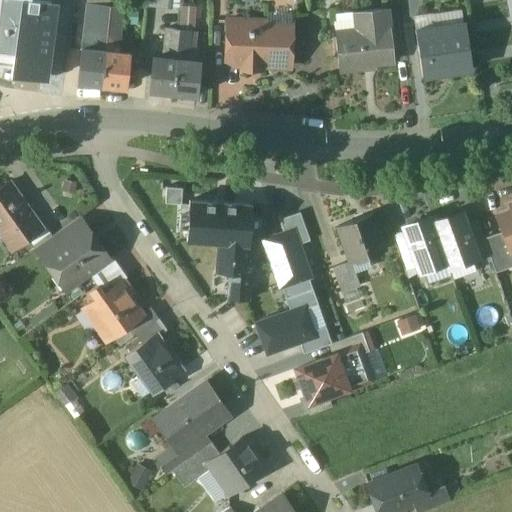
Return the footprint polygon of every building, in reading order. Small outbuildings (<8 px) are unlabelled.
[(0,0),(0,61),(14,64),(23,0),(0,0)] [(46,80),(57,0),(23,0),(14,64),(13,76),(46,80)] [(110,6),(87,4),(82,49),(105,51),(110,6)] [(123,7),(110,6),(105,51),(113,52),(114,46),(115,46),(119,43),(123,7)] [(138,11),(123,7),(122,24),(136,25),(138,11)] [(386,9),(355,12),(356,30),(335,32),(338,70),(363,68),(363,64),(392,61),(389,28),(388,28),(386,9)] [(265,21),(228,20),(226,63),(241,63),(240,66),(260,67),(260,64),(289,65),(291,27),(268,27),(268,19),(266,19),(265,21)] [(464,30),(436,34),(435,27),(415,30),(422,76),(472,68),(465,22),(463,22),(464,30)] [(180,30),(167,28),(165,49),(168,53),(169,53),(169,58),(176,59),(180,30)] [(192,31),(180,30),(176,59),(184,60),(185,55),(186,55),(189,52),(192,31)] [(105,51),(82,49),(79,81),(101,84),(105,51)] [(113,52),(105,51),(101,84),(125,86),(129,54),(113,52)] [(169,58),(154,57),(150,90),(172,92),(176,59),(169,58)] [(184,60),(176,59),(172,92),(195,95),(199,62),(184,60)] [(21,197),(10,181),(0,187),(0,231),(12,249),(43,227),(28,206),(27,207),(20,198),(21,197)] [(166,203),(181,204),(182,188),(167,187),(166,203)] [(187,241),(248,246),(251,205),(190,200),(187,241)] [(511,202),(509,204),(511,209),(497,215),(502,230),(509,250),(510,249),(511,248),(511,202)] [(433,221),(432,222),(446,261),(446,262),(448,267),(477,257),(465,225),(461,212),(433,221)] [(299,213),(278,220),(283,233),(293,230),(298,245),(309,241),(299,213)] [(80,216),(36,247),(44,258),(49,255),(62,273),(65,271),(74,284),(106,261),(94,243),(90,242),(88,244),(84,238),(89,234),(90,231),(80,216)] [(431,216),(402,226),(404,232),(415,264),(418,271),(446,262),(446,261),(432,222),(433,221),(431,216)] [(373,221),(357,226),(355,219),(337,226),(349,261),(350,262),(351,261),(384,250),(373,221)] [(477,221),(465,225),(477,257),(488,253),(482,237),(477,221)] [(281,287),(285,300),(312,290),(313,290),(308,278),(310,277),(298,245),(293,230),(283,233),(263,240),(279,288),(281,287)] [(502,230),(482,237),(488,253),(494,271),(511,264),(511,253),(510,249),(509,250),(502,230)] [(404,232),(393,236),(404,268),(415,264),(404,232)] [(248,246),(218,244),(216,272),(229,273),(227,298),(247,300),(250,261),(247,261),(248,246)] [(349,261),(332,267),(340,292),(359,285),(351,261),(350,262),(349,261)] [(120,281),(83,308),(97,328),(101,325),(110,337),(130,323),(143,314),(142,312),(120,281)] [(256,323),(267,353),(314,337),(304,310),(318,305),(312,290),(285,300),(289,311),(256,323)] [(150,306),(142,312),(143,314),(130,323),(137,332),(158,317),(150,306)] [(401,335),(418,329),(412,313),(396,320),(401,335)] [(137,332),(135,334),(143,344),(156,335),(157,337),(167,330),(158,317),(137,332)] [(362,332),(328,344),(332,356),(334,355),(357,347),(359,354),(369,351),(362,332)] [(157,337),(156,335),(143,344),(126,356),(142,378),(148,374),(157,387),(182,369),(168,350),(167,351),(157,337)] [(357,347),(334,355),(346,388),(369,380),(359,354),(357,347)] [(332,356),(297,369),(308,401),(309,402),(327,395),(346,388),(334,355),(332,356)] [(204,385),(159,416),(177,442),(181,447),(197,436),(226,415),(204,385)] [(327,395),(309,402),(308,401),(304,402),(309,414),(331,406),(327,395)] [(177,442),(155,458),(165,474),(172,469),(205,446),(197,436),(181,447),(177,442)] [(264,468),(242,437),(219,453),(207,461),(208,463),(229,493),(264,468)] [(205,446),(172,469),(181,482),(208,463),(207,461),(219,453),(211,442),(205,446)] [(410,466),(367,483),(378,511),(388,511),(407,505),(407,503),(412,501),(422,496),(421,495),(410,466)] [(444,486),(421,495),(422,496),(412,501),(416,511),(421,511),(450,500),(444,486)] [(259,511),(294,511),(283,495),(259,511)]
